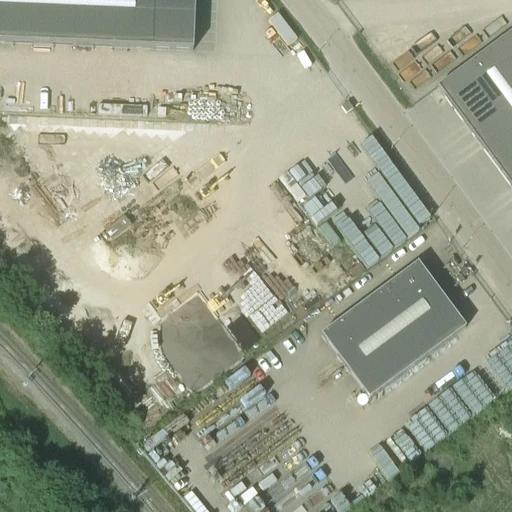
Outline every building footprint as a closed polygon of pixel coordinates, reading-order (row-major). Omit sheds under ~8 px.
[(0,0),(0,44),(192,52),(194,0),(0,0)] [(511,191),(511,33),(436,89),(511,191)] [(346,191),(375,237),(363,245),(372,258),(396,243),(358,184),(346,191)] [(417,265),(320,336),(368,401),(464,329),(417,265)] [(485,396),(496,388),(482,369),(471,378),(485,396)] [(464,400),(460,403),(451,391),(400,429),(417,451),(443,432),(441,429),(457,417),(460,420),(472,411),(464,400)]
